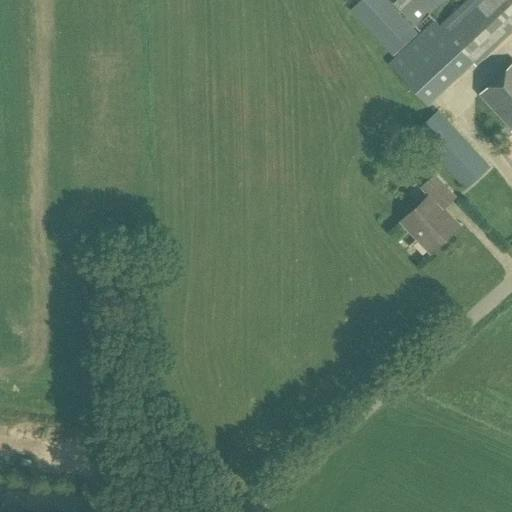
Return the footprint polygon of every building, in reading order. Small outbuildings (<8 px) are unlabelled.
[(389,51),(430,14),(444,0),(362,0),(352,10),(389,51)] [(430,101),(474,60),(511,24),(511,0),(468,0),(441,25),(437,21),(393,61),(430,101)] [(511,64),(480,94),(511,129),(511,64)] [(466,189),(489,168),(437,111),(414,133),(466,189)] [(459,226),(440,206),(452,195),(434,176),(422,187),(429,196),(401,222),(430,253),(459,226)]
